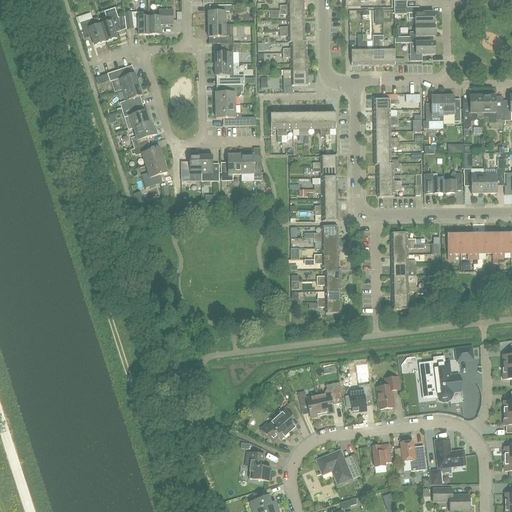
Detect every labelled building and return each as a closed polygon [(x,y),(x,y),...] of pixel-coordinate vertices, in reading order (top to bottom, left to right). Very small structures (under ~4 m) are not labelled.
[(285,0),(287,0),(287,6),(279,6),(279,11),(303,10),(303,0),(285,0)] [(359,8),(359,2),(367,2),(366,0),(342,0),(343,9),(359,8)] [(208,26),(225,26),(224,13),(231,13),(231,6),(220,6),(220,12),(208,12),(208,26)] [(105,18),(98,20),(105,43),(117,39),(115,32),(118,30),(119,32),(125,30),(124,17),(117,18),(114,9),(103,12),(105,18)] [(159,17),(148,18),(148,35),(159,35),(159,25),(172,25),(172,10),(158,10),(159,17)] [(303,10),(279,11),(279,15),(287,15),(287,22),(303,21),(303,10)] [(123,14),(124,17),(125,30),(132,29),(137,29),(137,35),(148,35),(148,18),(143,18),(142,13),(130,13),(123,14)] [(434,14),(414,14),(410,14),(410,18),(414,18),(414,26),(434,26),(434,14)] [(94,46),(105,43),(98,20),(99,26),(95,27),(92,20),(79,24),(83,36),(90,34),(94,46)] [(303,21),(287,22),(287,28),(279,28),(280,33),(303,32),(303,21)] [(220,45),(231,44),(231,38),(225,38),(225,26),(208,26),(208,39),(220,39),(220,45)] [(409,43),(422,43),(422,38),(434,38),(434,26),(414,26),(414,33),(409,33),(409,43)] [(303,32),(280,33),(280,37),(287,37),(287,43),(306,42),(304,42),(303,32)] [(372,65),(372,49),(366,50),(366,41),(361,42),(362,66),(372,65)] [(383,65),(383,41),(378,41),(378,49),(372,49),(372,65),(383,65)] [(383,41),(383,65),(394,65),(394,49),(388,49),(388,41),(383,41)] [(306,42),(287,43),(290,43),(290,49),(282,49),(282,54),(306,53),(306,42)] [(362,66),(361,42),(357,42),(357,50),(350,50),(351,66),(362,66)] [(435,43),(422,43),(409,43),(410,62),(422,61),(422,55),(435,55),(435,43)] [(215,66),(232,65),(231,54),(240,54),(240,46),(233,47),(233,53),(215,54),(215,66)] [(306,53),(282,54),(282,59),(290,59),(290,65),(306,64),(306,53)] [(306,64),(290,65),(291,71),(283,71),(283,76),(307,75),(306,64)] [(228,86),(242,86),(243,86),(243,76),(238,76),(238,65),(232,65),(215,66),(215,77),(223,77),(223,80),(221,80),(221,86),(228,86)] [(122,91),(138,85),(135,74),(123,78),(120,70),(107,75),(109,82),(112,81),(116,92),(122,90),(122,91)] [(307,86),(307,75),(283,76),(283,94),(305,93),(305,86),(307,86)] [(123,111),(128,109),(126,105),(125,102),(142,96),(138,85),(122,91),(125,101),(119,104),(121,111),(123,111)] [(243,93),(243,86),(242,86),(228,86),(228,93),(215,94),(215,106),(235,106),(235,98),(238,98),(241,95),(241,93),(243,93)] [(502,110),(503,120),(503,122),(510,121),(510,113),(511,113),(511,95),(509,96),(509,109),(502,110)] [(495,96),(483,97),(483,119),(489,118),(489,123),(496,123),(496,120),(503,120),(502,110),(502,108),(495,108),(495,96)] [(443,121),(443,97),(431,98),(431,110),(426,110),(426,121),(423,121),(423,129),(429,129),(429,122),(443,121)] [(443,121),(443,115),(454,115),(454,121),(460,121),(460,109),(454,109),(454,97),(443,97),(443,121)] [(483,119),(483,97),(469,97),(469,108),(462,108),(463,130),(468,130),(470,128),(470,122),(473,122),(476,119),(476,114),(483,114),(483,119)] [(398,104),(398,100),(373,100),(374,111),(390,111),(390,105),(398,104)] [(251,127),(251,118),(241,118),(241,117),(238,114),(235,114),(235,106),(215,106),(216,120),(228,119),(229,127),(251,127)] [(133,129),(151,123),(146,110),(136,114),(134,107),(128,109),(123,111),(129,130),(133,129)] [(398,122),(398,117),(390,117),(390,111),(374,111),(374,122),(398,122)] [(324,113),(324,135),(330,135),(329,129),(335,129),(335,112),(324,113)] [(277,136),(282,136),(281,113),(271,113),(271,130),(277,130),(277,136)] [(286,130),(292,130),(292,113),(281,113),(282,136),(287,136),(286,130)] [(298,135),(303,135),(303,113),(292,113),(292,130),(298,130),(298,135)] [(303,135),(308,135),(308,130),(314,129),(313,113),(303,113),(303,135)] [(320,135),(324,135),(324,113),(313,113),(314,129),(320,129),(320,135)] [(398,126),(398,122),(374,122),(374,133),(390,133),(390,126),(398,126)] [(131,150),(145,146),(149,144),(148,140),(146,140),(147,138),(157,135),(154,126),(152,127),(151,123),(133,129),(136,136),(131,138),(135,149),(131,150)] [(374,133),(374,144),(398,143),(398,138),(390,139),(390,133),(374,133)] [(398,148),(398,143),(374,144),(374,155),(390,154),(390,148),(398,148)] [(147,153),(145,146),(131,150),(132,154),(135,153),(136,156),(142,154),(146,166),(163,160),(159,149),(147,153)] [(401,165),(399,165),(399,160),(390,160),(390,154),(374,155),(374,166),(401,165)] [(228,182),(228,175),(242,175),(241,156),(228,156),(228,169),(221,169),(221,182),(228,182)] [(254,168),(253,156),(241,156),(242,175),(254,175),(254,181),(261,181),(261,168),(254,168)] [(402,165),(425,165),(425,159),(415,159),(415,156),(402,156),(402,165)] [(189,173),(181,173),(181,181),(189,181),(189,174),(201,174),(201,183),(202,183),(201,157),(189,157),(189,173)] [(219,182),(219,174),(213,174),(212,157),(201,157),(202,183),(219,182)] [(313,168),(336,168),(336,157),(320,157),(320,163),(313,163),(313,168)] [(146,166),(148,173),(141,176),(146,189),(157,185),(155,177),(167,173),(163,160),(146,166)] [(393,170),(401,169),(401,165),(374,166),(377,166),(377,176),(393,176),(393,170)] [(336,168),(313,168),(313,173),(320,173),(320,179),(337,179),(336,168)] [(484,194),(484,177),(471,177),(471,170),(463,170),(464,181),(471,181),(471,195),(484,194)] [(437,178),(437,175),(424,175),(424,195),(432,195),(444,195),(444,181),(444,178),(437,178)] [(444,181),(444,195),(456,195),(455,183),(461,183),(461,175),(450,175),(451,181),(444,181)] [(401,187),(401,182),(393,182),(393,176),(377,176),(377,187),(401,187)] [(484,194),(497,194),(497,177),(484,177),(484,194)] [(337,179),(320,179),(320,185),(314,185),(314,190),(337,190),(337,179)] [(401,189),(401,187),(377,187),(377,198),(393,198),(393,191),(401,191),(401,189)] [(337,190),(314,190),(315,194),(320,194),(321,201),(337,200),(337,190)] [(315,212),(337,211),(337,200),(321,201),(321,206),(315,206),(315,212)] [(337,211),(315,212),(315,216),(321,216),(321,223),(337,222),(337,211)] [(304,238),(314,238),(338,238),(338,227),(321,228),(321,233),(314,233),(304,233),(304,238)] [(391,245),(415,244),(415,239),(407,239),(407,233),(391,234),(391,245)] [(473,260),(479,260),(479,254),(486,254),(485,234),(473,235),(473,260)] [(498,260),(498,234),(485,234),(486,254),(492,254),(492,265),(498,265),(498,260)] [(498,234),(498,260),(504,260),(504,254),(511,254),(511,234),(510,234),(498,234)] [(460,255),(460,235),(447,235),(447,261),(453,261),(453,255),(460,255)] [(473,260),(473,235),(460,235),(460,255),(467,255),(467,261),(473,260)] [(338,238),(314,238),(314,243),(321,242),(321,249),(338,249),(338,238)] [(391,256),(407,255),(407,249),(415,249),(415,244),(391,245),(391,256)] [(338,249),(321,249),(321,255),(315,255),(315,260),(338,260),(338,249)] [(391,266),(416,265),(416,261),(407,261),(407,255),(391,256),(391,266)] [(322,271),(341,270),(338,270),(338,260),(315,260),(315,264),(322,264),(322,271)] [(416,265),(391,266),(392,277),(416,277),(416,276),(408,277),(407,271),(416,270),(416,265)] [(322,271),(324,271),(324,277),(317,277),(318,282),(341,281),(341,270),(322,271)] [(416,277),(392,277),(392,288),(416,287),(416,277)] [(341,281),(318,282),(318,286),(324,286),(324,292),(341,292),(341,281)] [(392,299),(408,298),(408,292),(416,292),(416,287),(392,288),(392,299)] [(341,292),(324,292),(324,298),(318,298),(318,303),(342,303),(341,292)] [(408,298),(392,299),(392,310),(417,309),(417,304),(408,305),(408,298)] [(342,303),(318,303),(318,308),(325,308),(325,314),(342,314),(342,303)] [(473,360),(471,348),(455,350),(457,362),(473,360)] [(511,355),(502,356),(503,368),(511,367),(511,355)] [(435,364),(422,365),(426,398),(436,397),(436,398),(437,399),(439,401),(443,402),(447,402),(450,399),(452,396),(452,393),(452,392),(460,391),(458,375),(451,376),(449,374),(450,373),(448,362),(446,362),(443,363),(442,361),(440,360),(437,360),(436,361),(435,364)] [(511,367),(503,368),(503,380),(511,380),(511,367)] [(376,388),(379,410),(394,409),(392,391),(399,391),(398,378),(385,380),(386,387),(376,388)] [(317,396),(322,415),(327,414),(327,415),(334,414),(332,406),(342,404),(339,383),(326,386),(327,389),(324,393),(325,395),(317,396)] [(351,397),(345,397),(346,409),(352,408),(353,414),(366,412),(365,407),(364,399),(371,398),(370,385),(358,386),(359,392),(350,393),(351,397)] [(322,415),(317,396),(306,399),(305,392),(297,394),(300,407),(307,405),(310,419),(317,417),(322,415)] [(511,401),(503,402),(504,414),(511,413),(511,401)] [(277,418),(289,433),(298,425),(294,420),(299,416),(295,409),(290,403),(284,409),(285,411),(277,418)] [(289,433),(277,418),(268,426),(266,425),(261,429),(271,441),(277,436),(281,441),(289,433)] [(438,468),(464,465),(463,452),(450,454),(448,441),(435,442),(438,468)] [(413,442),(400,444),(403,463),(409,462),(411,472),(426,470),(424,455),(414,456),(413,442)] [(379,446),(372,447),(374,468),(386,467),(386,464),(392,463),(390,448),(379,449),(379,446)] [(340,451),(316,461),(322,476),(331,472),(337,486),(360,476),(352,456),(344,459),(340,451)] [(262,468),(264,456),(247,453),(245,466),(250,467),(249,480),(269,482),(271,469),(262,468)] [(439,471),(430,472),(431,485),(441,484),(439,471)] [(469,508),(469,502),(469,496),(452,497),(452,489),(432,490),(432,503),(447,502),(449,504),(449,511),(467,511),(468,510),(469,508)] [(252,511),(277,511),(275,503),(270,505),(268,497),(250,503),(252,511)] [(356,505),(354,499),(339,504),(341,510),(356,505)]
